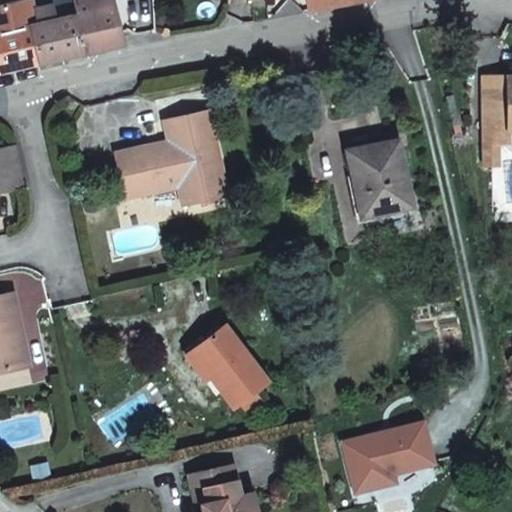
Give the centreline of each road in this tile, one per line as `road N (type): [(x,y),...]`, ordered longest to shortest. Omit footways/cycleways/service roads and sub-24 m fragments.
road 1 (residential): [(19,89),(442,7),(492,5)]
road 2 (residential): [(19,89),(58,276)]
